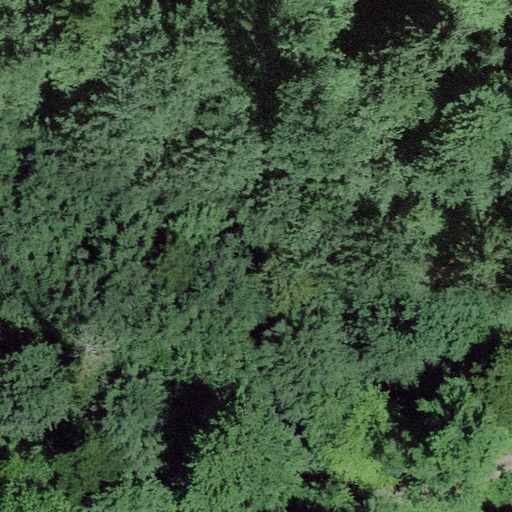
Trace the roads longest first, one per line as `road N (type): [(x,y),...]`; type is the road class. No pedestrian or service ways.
road 1 (track): [(511,455),(310,511)]
road 2 (track): [(145,0),(0,103)]
